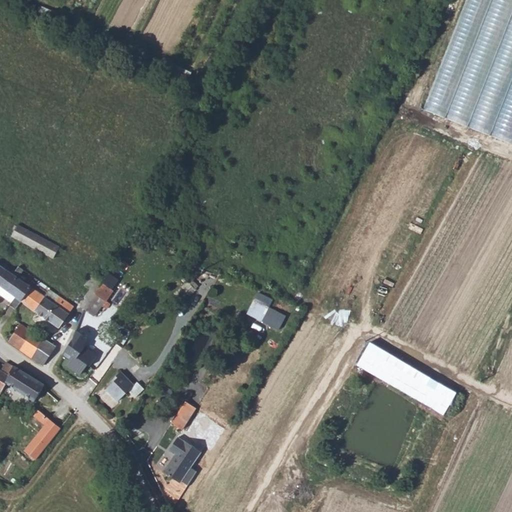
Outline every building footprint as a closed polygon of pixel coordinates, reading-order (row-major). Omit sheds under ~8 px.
[(511,0),(465,0),(424,107),(511,140),(511,0)] [(53,259),(59,248),(18,225),(12,236),(53,259)] [(0,278),(6,270),(8,272),(10,270),(2,263),(0,265),(0,278)] [(17,278),(22,270),(18,267),(12,275),(8,272),(6,270),(0,278),(0,286),(14,298),(10,304),(8,305),(15,310),(21,301),(30,288),(17,278)] [(84,286),(89,290),(94,293),(101,283),(100,283),(91,276),(84,286)] [(112,291),(101,283),(94,293),(105,301),(112,291)] [(0,296),(10,304),(14,298),(0,286),(0,296)] [(65,303),(49,290),(43,297),(30,288),(21,301),(58,329),(63,322),(65,324),(72,313),(71,311),(73,309),(65,303)] [(84,298),(88,301),(94,293),(89,290),(84,298)] [(247,313),(280,329),(287,314),(270,306),(274,298),(258,291),(247,313)] [(83,309),(94,317),(101,306),(105,301),(94,293),(88,301),(83,309)] [(110,304),(105,301),(101,306),(106,309),(110,304)] [(7,333),(12,336),(20,324),(15,321),(7,333)] [(20,324),(12,336),(7,342),(20,350),(31,332),(20,324)] [(31,332),(20,350),(31,359),(44,340),(31,332)] [(42,366),(55,347),(44,340),(31,359),(42,366)] [(1,370),(0,370),(0,389),(2,391),(6,382),(13,367),(5,362),(1,370)] [(35,400),(44,386),(13,367),(6,382),(35,400)] [(378,376),(387,382),(391,376),(382,370),(378,376)] [(131,384),(122,376),(121,377),(115,372),(108,380),(109,381),(103,388),(116,400),(131,384)] [(447,412),(456,389),(432,380),(423,404),(447,412)] [(171,423),(181,430),(185,425),(174,417),(171,423)] [(40,436),(48,442),(60,427),(51,421),(40,436)] [(181,480),(187,484),(201,463),(197,461),(193,466),(191,470),(189,468),(192,465),(200,452),(184,441),(183,442),(177,438),(168,451),(174,455),(163,472),(171,477),(179,483),(181,480)] [(35,444),(30,450),(36,454),(41,448),(35,444)] [(168,481),(176,487),(179,483),(171,477),(168,481)]
